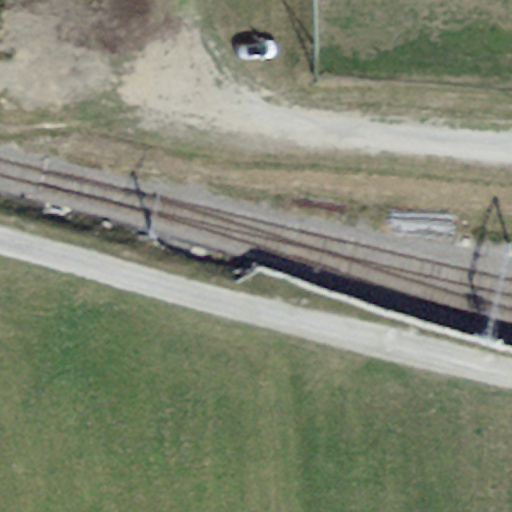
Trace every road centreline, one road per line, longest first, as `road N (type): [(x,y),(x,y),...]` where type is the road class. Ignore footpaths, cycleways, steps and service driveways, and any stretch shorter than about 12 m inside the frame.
road 1 (track): [(0,247),(511,364)]
road 2 (track): [(241,135),(511,149)]
